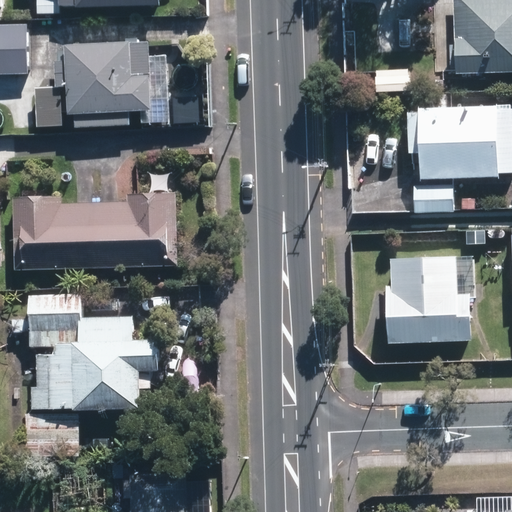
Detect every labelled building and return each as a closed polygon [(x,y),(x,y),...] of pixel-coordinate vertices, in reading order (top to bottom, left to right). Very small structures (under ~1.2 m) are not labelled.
[(61,0),(39,0),(39,13),(61,13),(61,0)] [(63,0),(64,7),(83,7),(83,10),(167,7),(166,0),(63,0)] [(457,72),(511,70),(511,0),(453,0),(454,38),(457,38),(457,72)] [(25,25),(0,25),(0,74),(26,74),(25,25)] [(156,112),(153,42),(71,46),(72,61),(59,63),(61,86),(39,87),(40,127),(66,126),(65,89),(74,88),(75,115),(80,115),(81,129),(135,126),(134,113),(156,112)] [(511,106),(498,107),(498,104),(420,107),(422,178),(501,175),(501,172),(511,171),(511,106)] [(453,183),(414,184),(414,212),(454,211),(453,183)] [(98,202),(100,268),(182,266),(179,193),(131,195),(130,201),(98,202)] [(100,268),(98,202),(66,203),(65,197),(17,198),(19,270),(100,268)] [(451,327),(511,325),(511,241),(454,243),(455,268),(449,268),(451,327)] [(86,318),(86,295),(33,296),(33,318),(15,318),(16,333),(34,332),(34,347),(57,347),(57,346),(61,346),(61,355),(42,355),(42,387),(37,388),(38,411),(81,410),(81,412),(146,410),(145,371),(165,371),(165,340),(139,341),(138,317),(86,318)] [(198,357),(183,358),(184,395),(199,395),(198,357)] [(191,511),(190,473),(134,474),(135,511),(191,511)]
